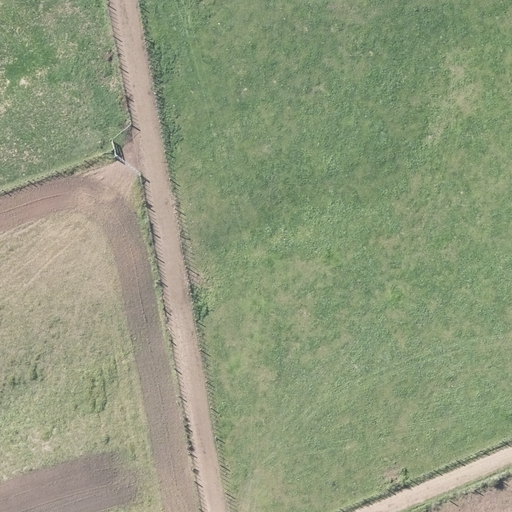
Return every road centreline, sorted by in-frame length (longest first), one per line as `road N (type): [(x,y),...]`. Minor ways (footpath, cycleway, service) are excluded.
road 1 (track): [(132,0),(217,511)]
road 2 (track): [(374,511),(511,453)]
